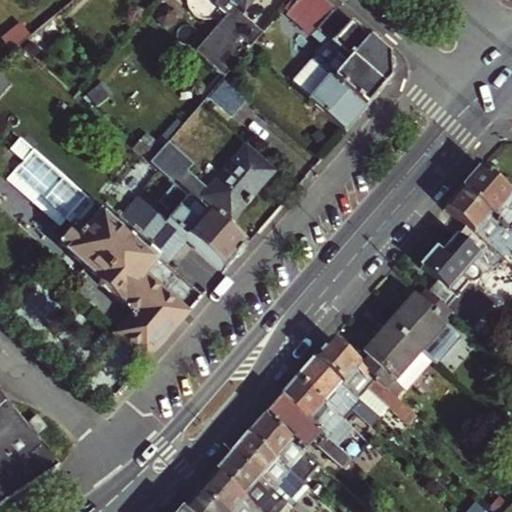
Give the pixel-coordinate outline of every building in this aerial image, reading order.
[(219,0),(217,3),(229,13),(197,50),(227,76),(238,64),(250,50),(262,36),(239,15),(251,0),(219,0)] [(299,0),(287,15),(310,36),(314,31),(333,10),(321,0),(299,0)] [(333,10),(314,31),(381,89),(388,81),(386,57),(333,10)] [(45,38),(38,29),(29,37),(17,47),(24,55),(45,38)] [(381,89),(314,31),(310,36),(322,46),(315,55),(323,62),(313,72),(322,80),(326,76),(328,78),(364,109),(381,89)] [(2,51),(6,56),(14,49),(17,47),(29,37),(24,32),(2,51)] [(364,109),(328,78),(308,102),(343,133),(364,109)] [(0,99),(3,102),(13,90),(2,80),(0,81),(0,99)] [(149,165),(163,149),(151,139),(138,155),(149,165)] [(187,174),(174,187),(187,198),(196,206),(202,199),(229,222),(272,173),(245,149),(208,192),(187,174)] [(511,197),(481,170),(462,191),(508,232),(511,228),(511,214),(508,211),(511,205),(511,197)] [(465,229),(498,258),(504,252),(511,242),(511,235),(508,232),(462,191),(449,205),(445,211),(465,229)] [(196,206),(187,198),(166,223),(147,205),(126,230),(158,258),(165,264),(186,240),(223,272),(244,247),(196,206)] [(158,258),(126,230),(94,202),(59,242),(68,250),(67,251),(100,280),(97,284),(132,313),(113,334),(144,361),(187,313),(143,275),(158,258)] [(498,258),(465,229),(441,257),(435,252),(421,269),(456,298),(468,285),(471,286),(474,286),(476,286),(478,284),(479,282),(480,279),(479,276),(477,274),(469,267),(476,259),(492,273),(502,262),(498,258)] [(502,262),(506,265),(511,258),(504,252),(498,258),(502,262)] [(474,290),(468,285),(456,298),(462,303),(474,290)] [(414,297),(388,327),(419,355),(445,325),(443,323),(450,314),(426,293),(419,302),(414,297)] [(394,384),(419,355),(388,327),(362,357),(367,361),(361,369),(385,390),(391,382),(394,384)] [(361,369),(330,342),(314,361),(359,400),(367,391),(389,409),(410,427),(417,418),(385,390),(361,369)] [(360,402),(359,400),(314,361),(308,367),(297,379),(344,421),(356,407),(360,402)] [(344,421),(297,379),(280,399),(327,440),(339,427),(347,434),(352,428),(344,421)] [(360,402),(376,416),(380,419),(389,409),(367,391),(359,400),(360,402)] [(0,499),(54,461),(0,397),(0,499)] [(347,457),(327,440),(280,399),(264,417),(302,450),(310,442),(341,469),(349,459),(347,457)] [(372,421),(376,416),(360,402),(356,407),(372,421)] [(302,450),(264,417),(247,436),(292,475),(305,487),(321,501),(328,493),(312,479),(322,468),(302,450)] [(242,442),(230,456),(287,505),(288,506),(292,501),(305,487),(292,475),(247,436),(242,442)] [(355,449),(347,457),(349,459),(368,476),(376,467),(355,449)] [(280,511),(287,505),(230,456),(214,474),(257,511),(280,511)] [(198,493),(219,511),(257,511),(214,474),(198,493)] [(219,511),(198,493),(181,511),(219,511)] [(305,511),(292,501),(288,506),(294,511),(305,511)]
